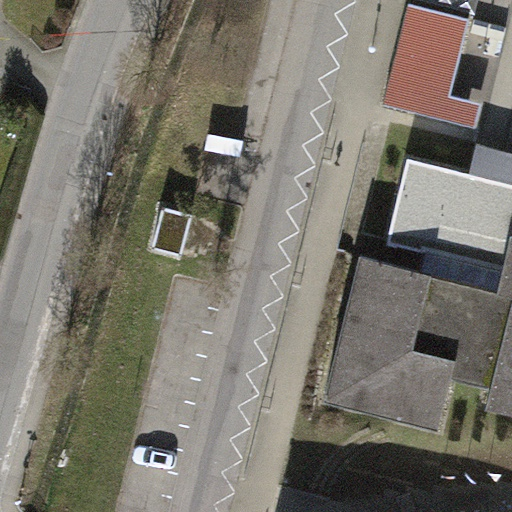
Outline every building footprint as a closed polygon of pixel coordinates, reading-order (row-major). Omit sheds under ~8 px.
[(480,32),(411,12),(383,112),(452,131),(480,32)] [(511,188),(414,162),(392,244),(438,257),(433,278),(502,296),(511,252),(511,188)] [(195,216),(164,207),(153,247),(184,256),(195,216)] [(488,415),(511,420),(511,252),(502,296),(433,278),(416,350),(460,361),(456,381),(494,390),(488,415)] [(433,278),(363,261),(330,404),(444,431),(456,381),(460,361),(416,350),(433,278)]
